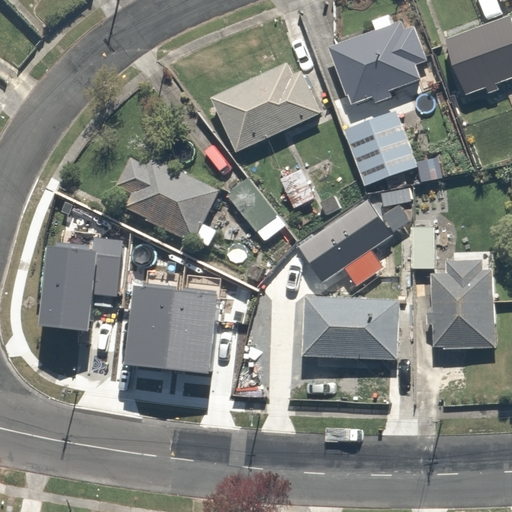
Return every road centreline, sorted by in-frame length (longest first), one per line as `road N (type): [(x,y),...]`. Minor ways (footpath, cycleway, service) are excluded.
road 1 (residential): [(511,471),(318,474),(117,451),(0,428)]
road 2 (residential): [(0,193),(54,102),(99,56),(191,0)]
